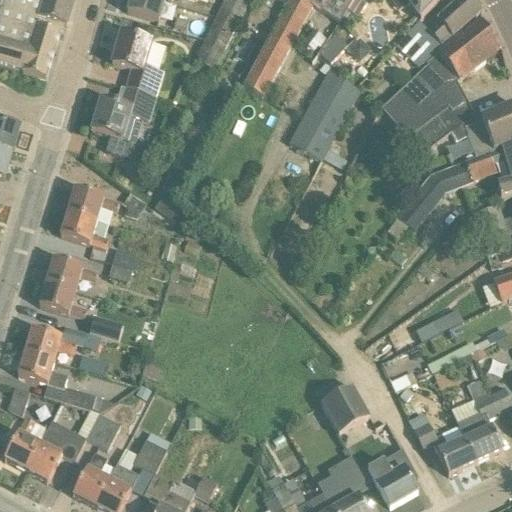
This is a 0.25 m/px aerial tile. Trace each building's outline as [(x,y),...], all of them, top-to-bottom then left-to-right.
[(4,0),(0,13),(0,67),(23,74),(23,76),(46,83),(60,36),(58,36),(60,28),(66,30),(75,0),(4,0)] [(165,6),(143,0),(132,0),(128,17),(159,26),(165,6)] [(253,0),(227,0),(218,20),(195,65),(215,75),(253,0)] [(356,0),(290,0),(280,20),(243,93),(263,104),(313,10),(320,14),(339,27),(347,14),(356,0)] [(367,7),(356,0),(347,14),(358,21),(367,7)] [(482,15),(467,0),(465,0),(427,36),(420,26),(396,50),(419,72),(432,59),(482,15)] [(402,0),(420,26),(435,10),(443,0),(402,0)] [(195,28),(189,26),(177,23),(174,31),(186,35),(187,34),(193,36),(195,28)] [(511,113),(481,126),(479,122),(475,122),(457,87),(459,85),(501,53),(480,24),(427,68),(428,70),(382,114),(421,160),(451,137),(458,146),(467,141),(476,163),(511,147),(511,113)] [(126,94),(156,102),(164,77),(159,75),(166,52),(121,38),(112,69),(132,75),(126,94)] [(320,57),(331,68),(348,50),(336,39),(320,57)] [(321,167),(361,96),(333,72),(289,150),(321,167)] [(156,102),(126,94),(121,111),(101,106),(92,136),(111,141),(106,156),(130,163),(136,140),(131,138),(136,123),(149,127),(156,102)] [(0,153),(11,157),(19,133),(20,132),(0,125),(0,153)] [(445,199),(444,197),(475,185),(475,187),(496,179),(491,168),(504,163),(511,185),(497,189),(501,203),(511,199),(511,147),(476,163),(466,167),(465,166),(430,180),(396,223),(397,224),(388,236),(398,244),(407,231),(415,237),(445,199)] [(340,152),(333,149),(330,154),(337,158),(340,152)] [(11,157),(0,153),(0,180),(5,182),(5,181),(4,180),(11,157)] [(183,153),(163,191),(177,199),(198,161),(183,153)] [(346,166),(328,156),(323,164),(342,175),(346,166)] [(192,199),(199,204),(206,193),(199,188),(192,199)] [(68,217),(97,226),(102,212),(117,216),(120,207),(75,194),(68,217)] [(146,211),(130,199),(123,209),(127,213),(124,220),(136,225),(146,211)] [(155,212),(174,226),(182,216),(163,202),(155,212)] [(499,211),(473,219),(479,240),(506,232),(499,211)] [(97,226),(68,217),(61,241),(106,255),(108,246),(93,242),(97,226)] [(511,251),(511,221),(506,224),(511,239),(482,249),(486,261),(511,251)] [(146,245),(143,256),(159,260),(161,249),(146,245)] [(177,251),(166,248),(161,263),(173,267),(177,251)] [(511,251),(486,261),(490,273),(501,268),(502,269),(511,264),(511,251)] [(113,268),(133,274),(137,276),(140,264),(136,263),(136,260),(117,254),(113,268)] [(46,288),(76,297),(81,282),(96,286),(99,277),(54,264),(46,288)] [(109,281),(129,287),(133,274),(113,268),(109,281)] [(511,281),(493,288),(501,308),(511,302),(511,281)] [(39,311),(82,324),(85,324),(87,316),(72,311),(76,297),(46,288),(39,311)] [(110,331),(90,325),(87,337),(106,342),(110,331)] [(422,346),(440,337),(434,327),(417,335),(422,346)] [(25,358),(55,367),(56,367),(59,357),(74,361),(76,355),(78,348),(32,334),(25,358)] [(101,344),(102,342),(90,338),(87,337),(86,338),(82,349),(82,352),(97,357),(101,344)] [(488,342),(474,349),(476,355),(491,348),(488,342)] [(474,356),(476,355),(474,349),(472,347),(427,369),(431,378),(474,356)] [(484,352),(472,358),(476,366),(488,361),(484,352)] [(25,358),(18,381),(48,390),(64,395),(68,381),(52,377),(55,367),(25,358)] [(471,371),(476,369),(471,359),(461,364),(471,371)] [(107,369),(82,362),(79,373),(103,380),(107,369)] [(465,445),(476,468),(503,455),(489,425),(499,420),(491,401),(490,401),(487,394),(482,384),(467,391),(473,404),(451,415),(457,430),(465,445)] [(144,389),(137,401),(146,406),(153,394),(144,389)] [(352,391),(321,409),(339,440),(370,422),(352,391)] [(400,401),(406,406),(414,397),(407,392),(400,401)] [(14,393),(7,416),(22,423),(30,397),(14,393)] [(65,408),(92,417),(96,402),(69,394),(65,408)] [(511,408),(511,409),(505,394),(500,396),(491,401),(499,420),(511,414),(511,422),(511,423),(511,408)] [(115,408),(96,402),(92,417),(100,419),(115,408)] [(465,445),(449,453),(441,438),(435,441),(425,419),(410,427),(423,455),(434,450),(448,481),(476,468),(465,445)] [(121,432),(99,420),(97,423),(86,444),(87,445),(108,456),(121,432)] [(189,422),(189,433),(202,433),(202,422),(189,422)] [(47,435),(36,428),(26,423),(5,465),(27,476),(41,449),(40,448),(47,435)] [(87,445),(86,444),(78,440),(52,426),(47,435),(40,448),(41,449),(27,476),(48,488),(62,462),(74,468),(87,445)] [(167,457),(145,446),(133,471),(154,482),(167,457)] [(109,485),(99,480),(108,465),(95,458),(73,501),(95,511),(109,485)] [(352,462),(327,476),(335,491),(323,499),(322,499),(329,511),(364,511),(353,493),(365,486),(352,462)] [(404,473),(392,480),(384,466),(368,475),(377,489),(389,511),(391,511),(418,497),(404,473)] [(122,511),(138,482),(129,477),(122,491),(109,485),(95,511),(94,511),(122,511)] [(188,511),(191,508),(169,497),(173,490),(155,480),(144,502),(161,511),(160,511),(188,511)] [(284,489),(279,480),(268,486),(272,495),(284,489)] [(218,489),(203,482),(194,501),(208,509),(218,489)] [(329,511),(322,499),(299,511),(297,511),(284,489),(272,495),(276,502),(282,511),(329,511)] [(276,502),(265,509),(266,511),(282,511),(276,502)]
